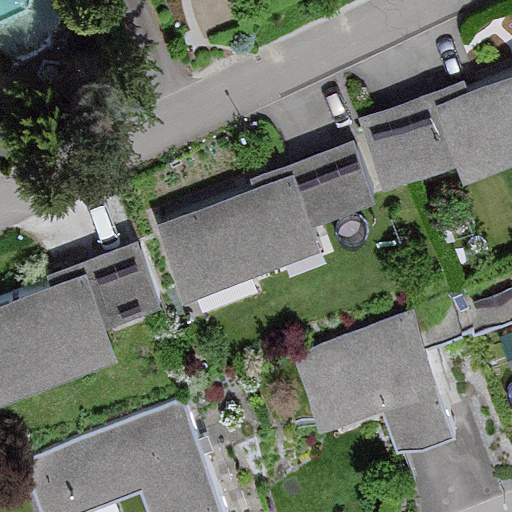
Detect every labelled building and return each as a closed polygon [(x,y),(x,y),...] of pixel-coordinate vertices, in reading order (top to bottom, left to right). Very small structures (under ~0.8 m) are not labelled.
[(511,153),(511,69),(466,88),(462,78),(358,119),(383,182),(455,154),(463,173),(511,153)] [(309,214),(369,192),(349,139),(246,178),(250,189),(156,224),(180,287),(317,235),(309,214)] [(149,300),(125,239),(44,271),(48,280),(0,298),(0,392),(117,347),(105,317),(149,300)] [(453,426),(407,311),(294,356),(319,418),(375,396),(396,449),(453,426)] [(222,511),(177,401),(24,463),(44,511),(78,511),(137,488),(147,511),(222,511)]
